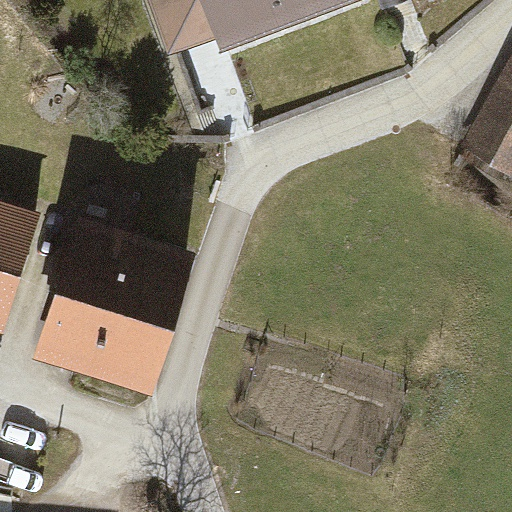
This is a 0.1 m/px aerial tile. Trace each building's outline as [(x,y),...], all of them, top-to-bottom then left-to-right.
[(146,0),(168,59),(217,42),(222,56),(374,0),(146,0)] [(511,51),(466,141),(474,145),(466,159),(502,177),(510,161),(511,161),(511,51)] [(0,193),(0,253),(22,261),(39,205),(0,193)] [(75,203),(56,268),(175,304),(195,239),(75,203)] [(0,322),(3,323),(22,261),(0,253),(0,322)] [(56,268),(31,350),(151,385),(175,304),(56,268)]
